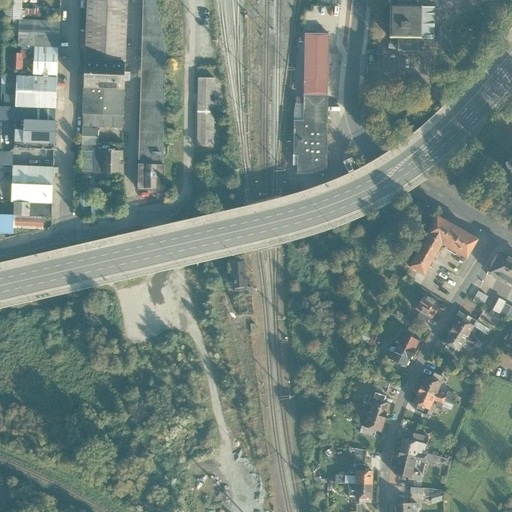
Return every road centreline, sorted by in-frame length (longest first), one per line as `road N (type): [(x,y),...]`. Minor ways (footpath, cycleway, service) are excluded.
road 1 (tertiary): [(511,61),(427,150),(344,200),(0,286)]
road 2 (residential): [(383,511),(395,415),(496,231)]
road 3 (residential): [(360,0),(350,88),(355,129),(375,157),(441,199)]
road 4 (residential): [(66,234),(75,0)]
road 5 (residential): [(132,218),(137,0)]
road 6 (track): [(172,281),(226,264),(247,405)]
